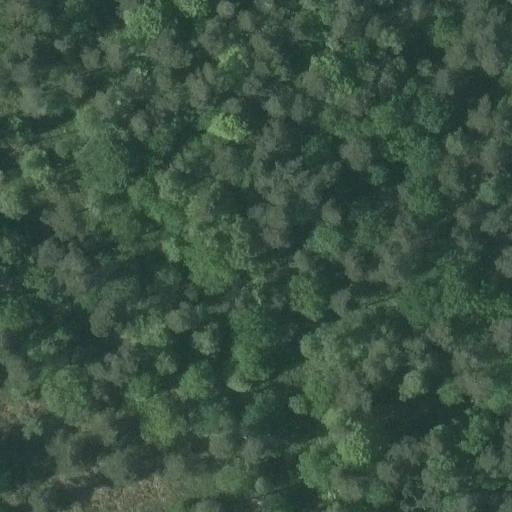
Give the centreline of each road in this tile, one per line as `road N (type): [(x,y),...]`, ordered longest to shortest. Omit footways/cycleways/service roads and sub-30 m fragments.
road 1 (track): [(254,511),(148,360),(105,328),(0,289)]
road 2 (track): [(392,0),(511,274)]
